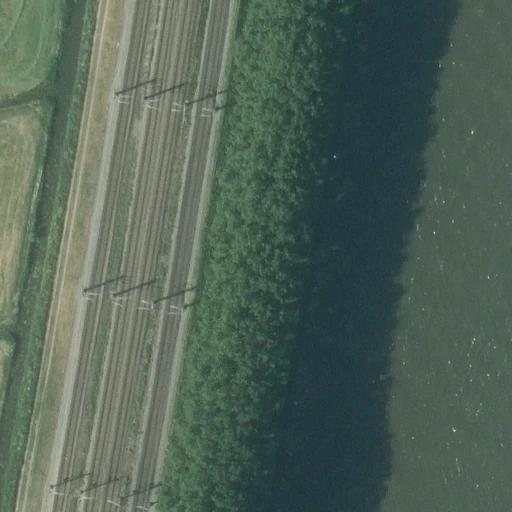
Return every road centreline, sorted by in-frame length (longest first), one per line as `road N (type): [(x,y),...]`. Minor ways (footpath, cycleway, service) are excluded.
road 1 (unclassified): [(230,511),(318,0)]
road 2 (track): [(21,511),(105,0)]
